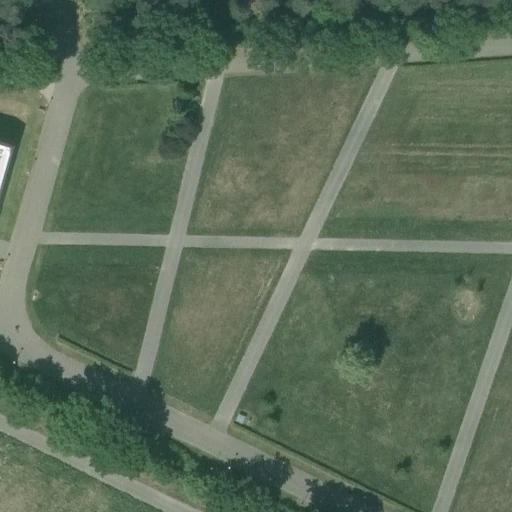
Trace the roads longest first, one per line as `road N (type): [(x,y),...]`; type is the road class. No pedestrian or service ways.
road 1 (unclassified): [(511,43),(77,70)]
road 2 (unclassified): [(356,511),(1,336)]
road 3 (unclassified): [(77,70),(1,336)]
road 4 (unclassified): [(177,511),(0,425)]
